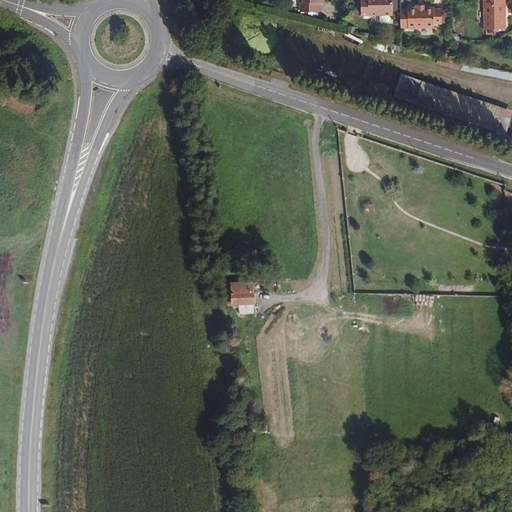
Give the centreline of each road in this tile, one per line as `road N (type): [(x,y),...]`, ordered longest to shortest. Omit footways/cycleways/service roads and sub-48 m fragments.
road 1 (tertiary): [(511,172),(189,64)]
road 2 (primary): [(51,274),(29,511)]
road 3 (primary): [(85,61),(51,274)]
road 4 (primary): [(51,274),(108,117),(133,78)]
